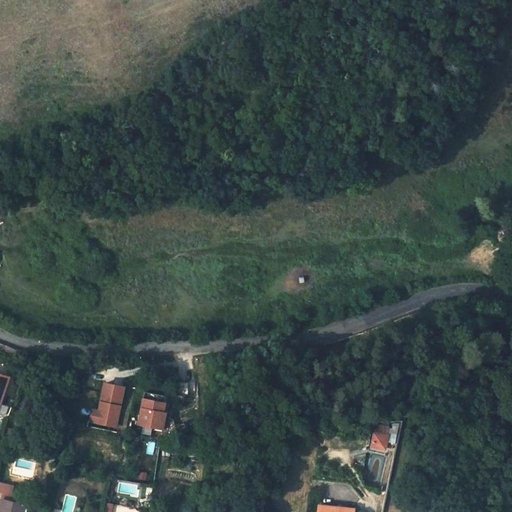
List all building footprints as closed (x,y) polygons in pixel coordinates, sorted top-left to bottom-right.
[(0,191),(14,193),(16,182),(2,180),(0,191)] [(0,402),(9,381),(0,377),(0,402)] [(188,396),(188,382),(174,382),(174,396),(188,396)] [(116,427),(124,387),(105,383),(99,412),(97,423),(116,427)] [(145,392),(139,424),(162,429),(166,406),(164,406),(166,396),(145,392)] [(97,423),(99,412),(93,411),(90,422),(97,423)] [(389,434),(377,433),(376,445),(387,446),(389,434)] [(370,474),(382,475),(384,456),(372,455),(370,474)] [(0,511),(27,511),(11,507),(13,498),(7,496),(9,488),(0,485),(0,511)] [(111,511),(113,503),(106,502),(105,511),(111,511)]
